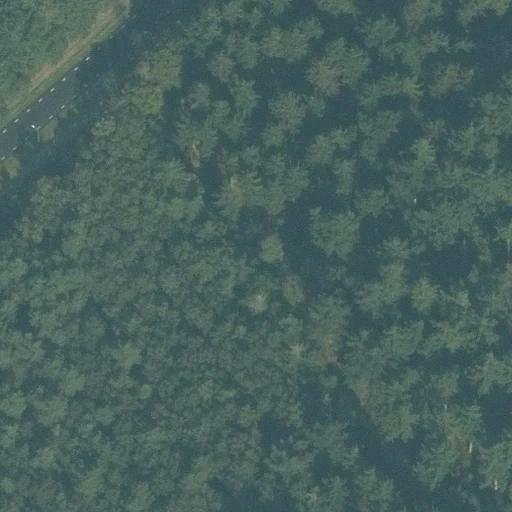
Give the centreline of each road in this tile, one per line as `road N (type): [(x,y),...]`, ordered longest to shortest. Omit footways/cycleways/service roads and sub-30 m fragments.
road 1 (track): [(93,65),(245,259)]
road 2 (tertiary): [(0,150),(166,0)]
road 3 (track): [(245,259),(355,412)]
road 4 (track): [(355,412),(245,511)]
road 5 (track): [(355,412),(430,511)]
